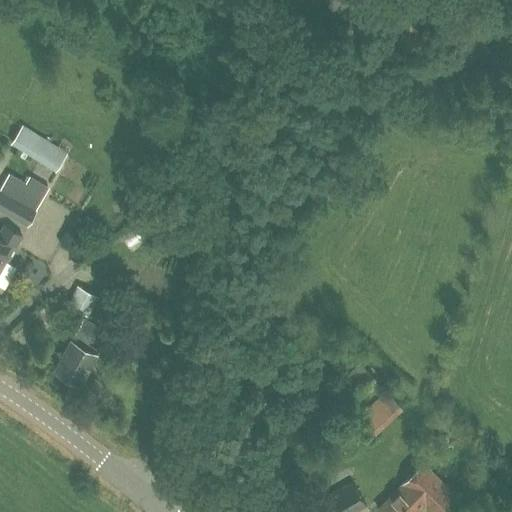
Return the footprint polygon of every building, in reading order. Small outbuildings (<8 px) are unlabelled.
[(10,143),(39,161),(51,142),(22,125),(10,143)] [(56,172),(69,151),(59,145),(57,147),(51,142),(39,161),(56,172)] [(0,210),(8,215),(27,182),(9,173),(0,188),(0,187),(0,210)] [(198,183),(189,173),(175,187),(191,203),(202,195),(194,187),(198,183)] [(30,176),(27,182),(8,215),(27,226),(37,209),(36,208),(47,191),(43,188),(45,184),(30,176)] [(188,227),(195,217),(184,209),(177,220),(188,227)] [(0,236),(0,271),(15,245),(16,246),(22,235),(6,226),(0,236)] [(97,297),(76,286),(66,305),(88,316),(97,297)] [(56,369),(81,383),(109,331),(84,317),(56,369)] [(359,403),(381,383),(367,368),(366,370),(361,364),(346,377),(351,383),(346,388),(359,403)] [(381,511),(421,511),(425,508),(429,511),(447,511),(460,498),(423,463),(378,509),(381,511)] [(317,499),(324,511),(356,511),(367,506),(351,479),(317,499)]
